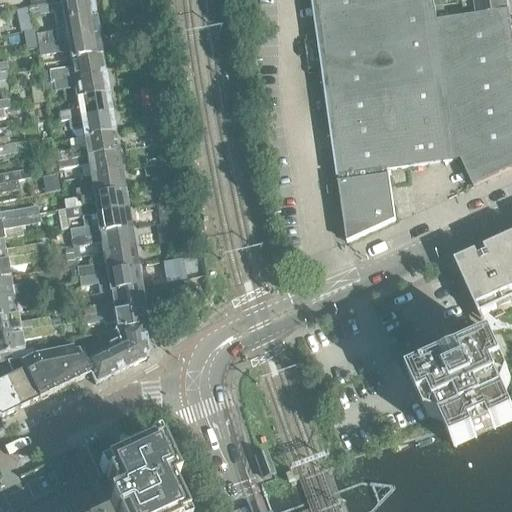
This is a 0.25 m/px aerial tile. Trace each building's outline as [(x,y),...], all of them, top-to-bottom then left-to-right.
[(84,0),(29,0),(32,8),(84,0)] [(91,0),(84,0),(32,8),(30,8),(31,18),(32,18),(39,17),(62,13),(63,23),(95,18),(91,0)] [(151,0),(139,0),(141,11),(153,10),(151,0)] [(312,0),(338,180),(340,179),(340,186),(349,244),(395,224),(388,179),(387,173),(461,162),(474,188),(511,170),(511,30),(510,13),(438,23),(435,8),(433,0),(312,0)] [(443,7),(441,0),(433,0),(435,8),(443,7)] [(491,0),(463,4),(464,11),(444,14),(443,7),(435,8),(438,23),(510,13),(507,0),(491,0)] [(156,30),(153,10),(141,11),(144,31),(151,30),(156,30)] [(95,18),(63,23),(65,31),(54,33),(54,34),(36,37),(38,48),(98,38),(95,18)] [(31,20),(19,23),(22,34),(33,31),(31,20)] [(146,31),(137,32),(139,45),(148,45),(146,31)] [(35,32),(24,34),(25,44),(36,43),(35,32)] [(7,36),(0,37),(0,45),(8,44),(7,36)] [(98,38),(38,48),(40,58),(69,53),(70,62),(101,57),(98,38)] [(101,57),(70,62),(71,69),(42,74),(43,85),(104,76),(101,57)] [(147,69),(146,58),(138,59),(138,69),(147,69)] [(0,74),(5,73),(9,73),(7,63),(0,64),(0,74)] [(104,76),(43,85),(42,85),(44,95),(75,90),(77,101),(108,96),(104,76)] [(150,108),(148,89),(140,90),(142,109),(149,108),(150,108)] [(108,96),(77,101),(78,111),(58,114),(60,124),(68,123),(111,115),(108,96)] [(0,102),(0,111),(2,111),(8,110),(7,101),(0,102)] [(151,127),(149,108),(142,109),(143,128),(151,127)] [(111,115),(68,123),(69,132),(82,130),(83,140),(114,134),(111,115)] [(172,126),(153,129),(155,147),(174,144),(172,126)] [(114,134),(83,140),(85,150),(71,152),(55,155),(56,164),(118,154),(114,134)] [(0,148),(9,146),(8,138),(0,140),(0,148)] [(85,150),(83,140),(69,142),(71,152),(85,150)] [(24,144),(9,146),(0,148),(0,158),(26,154),(24,144)] [(118,154),(56,164),(58,172),(81,168),(83,180),(90,179),(121,173),(118,154)] [(159,168),(145,171),(146,179),(161,177),(159,168)] [(0,186),(17,183),(31,180),(30,171),(0,176),(0,186)] [(121,173),(90,179),(92,189),(75,192),(76,201),(124,192),(121,173)] [(17,183),(0,186),(0,195),(18,191),(17,183)] [(163,188),(155,190),(157,204),(165,203),(163,188)] [(124,192),(76,201),(63,203),(64,210),(67,210),(69,222),(77,220),(76,209),(94,206),(96,217),(128,212),(124,192)] [(170,224),(166,203),(158,204),(162,225),(170,224)] [(0,223),(39,216),(37,208),(0,215),(0,223)] [(67,210),(64,210),(65,211),(56,213),(60,233),(71,230),(69,222),(67,210)] [(96,217),(77,220),(69,222),(71,230),(73,241),(131,231),(128,212),(96,217)] [(0,231),(40,225),(39,216),(0,223),(0,242),(2,242),(0,232),(0,231)] [(166,235),(159,237),(160,245),(174,243),(171,225),(164,227),(166,235)] [(131,231),(73,241),(74,247),(74,250),(82,249),(82,247),(101,244),(103,255),(134,250),(131,231)] [(36,246),(4,252),(2,242),(0,242),(0,262),(31,256),(38,255),(45,253),(44,245),(36,246)] [(477,255),(456,265),(458,270),(480,317),(482,316),(491,312),(493,311),(511,302),(511,259),(507,248),(504,243),(485,251),(488,257),(479,261),(477,255)] [(74,247),(64,249),(67,269),(70,269),(76,268),(73,250),(74,250),(74,247)] [(134,250),(103,255),(98,256),(99,266),(77,269),(79,280),(137,270),(134,250)] [(176,259),(175,252),(167,254),(168,261),(176,259)] [(31,256),(0,262),(0,280),(9,279),(7,269),(33,264),(31,256)] [(182,282),(179,262),(169,264),(172,284),(182,282)] [(76,270),(76,268),(70,269),(72,285),(80,284),(79,280),(77,269),(76,270)] [(137,270),(79,280),(80,284),(80,288),(108,283),(109,294),(141,289),(137,270)] [(11,289),(9,279),(0,280),(0,299),(39,292),(37,284),(11,289)] [(141,289),(109,294),(111,305),(83,309),(85,319),(144,308),(141,289)] [(183,290),(172,292),(174,303),(185,301),(183,290)] [(40,300),(39,292),(0,299),(0,319),(16,316),(14,306),(40,300)] [(85,319),(81,319),(82,327),(105,324),(105,326),(114,324),(116,332),(143,329),(147,325),(147,324),(144,308),(85,319)] [(48,319),(18,325),(16,316),(0,319),(0,337),(50,328),(68,324),(67,318),(49,321),(48,319)] [(23,352),(21,343),(52,337),(50,328),(0,337),(0,365),(7,364),(20,361),(25,361),(23,352)] [(143,329),(116,332),(114,332),(97,338),(104,345),(107,353),(117,348),(124,363),(129,360),(133,368),(145,363),(148,356),(143,329)] [(494,343),(411,381),(428,419),(438,414),(446,430),(454,450),(511,423),(511,411),(508,403),(501,386),(511,381),(502,361),(494,343)] [(94,358),(84,362),(91,377),(95,386),(133,368),(129,360),(124,363),(117,348),(107,353),(104,345),(89,349),(94,358)] [(91,377),(84,362),(79,351),(73,352),(73,349),(33,357),(25,361),(20,361),(40,401),(48,397),(53,394),(58,392),(63,390),(69,387),(79,383),(85,380),(91,377)] [(20,361),(7,364),(13,376),(6,380),(5,374),(2,375),(18,411),(40,401),(20,361)] [(18,411),(2,375),(0,374),(0,417),(1,419),(18,411)] [(160,444),(151,449),(149,445),(121,459),(110,435),(85,447),(100,480),(98,481),(112,511),(183,511),(170,484),(178,481),(160,444)] [(273,477),(265,455),(256,458),(264,481),(273,477)] [(294,483),(292,477),(291,473),(288,474),(284,476),(288,486),(294,484),(294,483)]
